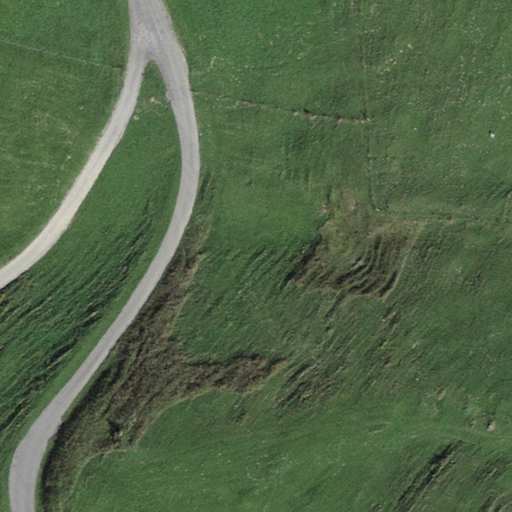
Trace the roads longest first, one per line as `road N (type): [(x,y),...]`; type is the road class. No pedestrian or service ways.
road 1 (residential): [(27,511),(42,435),(164,256),(189,186),(181,98),(146,0)]
road 2 (track): [(0,280),(40,247),(104,151),(156,21)]
